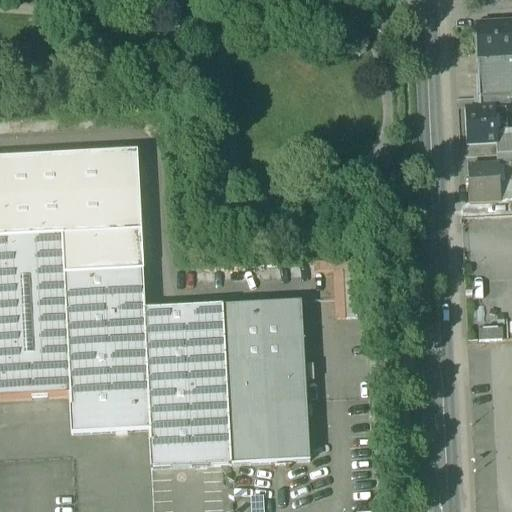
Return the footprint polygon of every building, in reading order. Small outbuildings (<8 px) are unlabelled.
[(511,27),(478,29),(479,61),(511,58),(511,27)] [(511,58),(479,61),(479,75),(511,73),(511,58)] [(511,73),(479,75),(480,100),(495,99),(505,99),(509,99),(511,98),(511,73)] [(495,99),(480,100),(480,111),(495,111),(495,99)] [(505,99),(495,99),(495,111),(497,139),(507,138),(505,105),(505,99)] [(480,111),(465,112),(466,147),(497,145),(497,139),(495,111),(480,111)] [(511,138),(507,138),(497,139),(497,145),(498,157),(511,156),(511,138)] [(0,162),(0,242),(63,239),(143,235),(137,156),(0,162)] [(511,156),(498,157),(499,169),(499,171),(511,170),(511,156)] [(499,169),(468,170),(469,188),(500,186),(499,171),(499,169)] [(511,170),(499,171),(500,186),(511,185),(511,170)] [(511,185),(500,186),(500,203),(511,202),(511,185)] [(500,186),(469,188),(469,205),(500,203),(500,186)] [(63,239),(65,279),(143,275),(143,235),(63,239)] [(63,239),(0,242),(0,402),(69,399),(71,398),(65,279),(63,239)] [(149,435),(145,314),(143,275),(65,279),(71,398),(69,399),(71,439),(149,435)] [(302,306),(222,310),(230,469),(310,465),(302,306)] [(145,314),(149,435),(151,474),(230,469),(222,310),(145,314)] [(502,331),(478,332),(479,344),(503,343),(502,331)]
